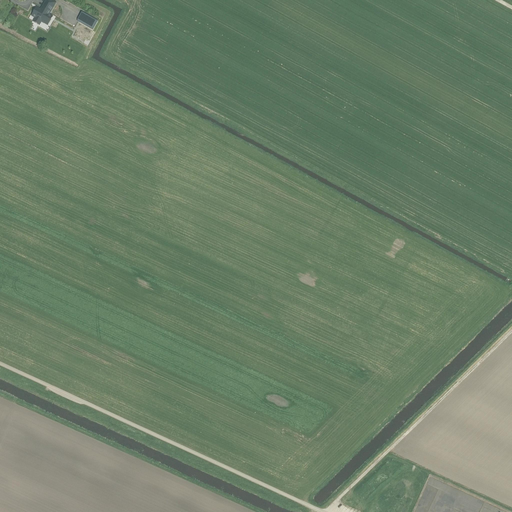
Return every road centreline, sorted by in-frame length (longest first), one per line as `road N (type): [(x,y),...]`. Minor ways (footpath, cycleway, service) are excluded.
road 1 (unclassified): [(321,511),(0,363)]
road 2 (unclassified): [(324,511),(511,332)]
